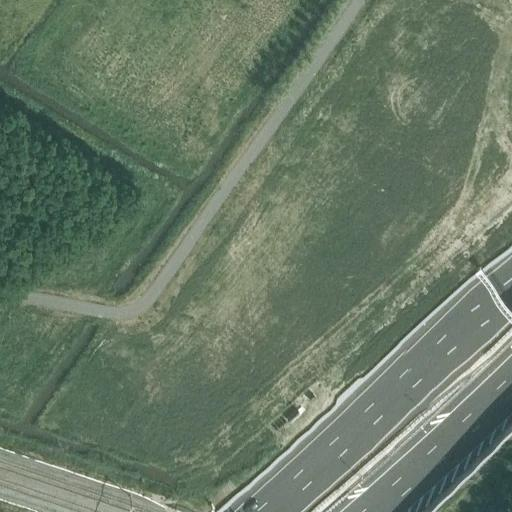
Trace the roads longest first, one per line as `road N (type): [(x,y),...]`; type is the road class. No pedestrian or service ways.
road 1 (motorway): [(511,280),(261,511)]
road 2 (motorway): [(374,511),(511,384)]
